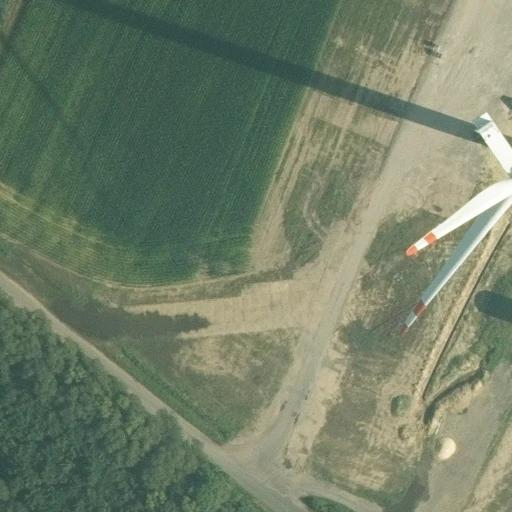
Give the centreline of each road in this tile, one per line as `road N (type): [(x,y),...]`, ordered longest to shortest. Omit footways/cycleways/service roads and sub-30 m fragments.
road 1 (track): [(253,480),(464,0)]
road 2 (unclassified): [(0,280),(292,511)]
